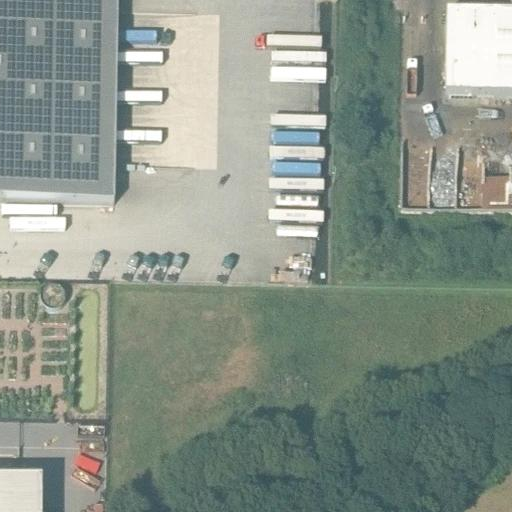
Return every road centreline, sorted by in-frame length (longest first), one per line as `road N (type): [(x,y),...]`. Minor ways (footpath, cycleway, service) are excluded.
road 1 (unknown): [(243,0),(231,145),(219,185),(192,220),(123,236),(0,245)]
road 2 (unknown): [(511,110),(438,110),(420,100),(415,63),(424,0)]
